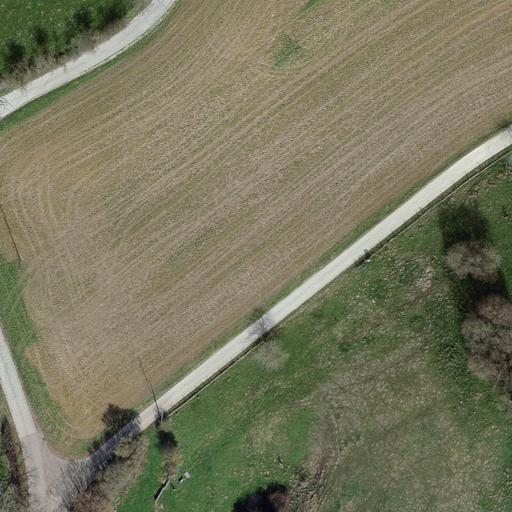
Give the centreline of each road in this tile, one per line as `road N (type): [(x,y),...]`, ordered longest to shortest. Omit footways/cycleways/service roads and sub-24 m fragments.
road 1 (track): [(46,510),(448,176),(511,138)]
road 2 (track): [(0,110),(128,38),(167,0)]
road 3 (track): [(46,510),(0,373)]
